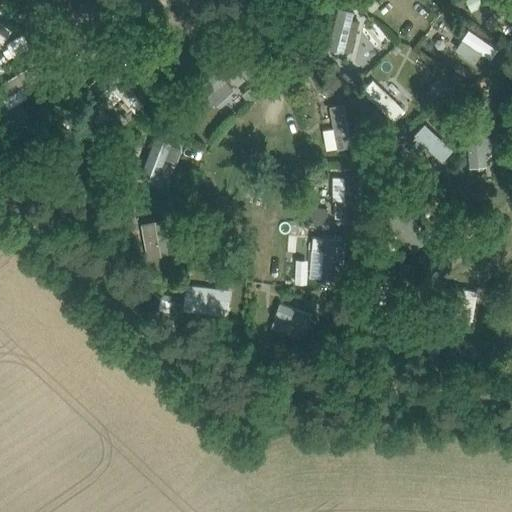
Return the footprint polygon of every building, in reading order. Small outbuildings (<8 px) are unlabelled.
[(442,46),(473,67),(487,47),(456,26),(442,46)] [(0,77),(0,101),(2,104),(28,82),(15,65),(0,77)] [(486,80),(473,83),(474,90),(488,87),(486,80)] [(383,81),(371,90),(379,100),(391,91),(383,81)] [(321,102),(325,146),(339,145),(335,100),(321,102)] [(327,146),(324,123),(310,125),(313,148),(327,146)] [(458,167),(480,167),(479,128),(457,129),(458,167)] [(370,154),(367,161),(378,166),(381,160),(370,154)] [(320,198),(347,199),(348,172),(321,171),(320,198)] [(326,202),(322,217),(348,223),(349,216),(336,213),(338,204),(326,202)] [(133,217),(134,249),(157,248),(156,216),(133,217)] [(406,221),(397,230),(411,242),(419,232),(406,221)] [(315,232),(298,231),(296,283),(313,284),(315,232)] [(333,277),(332,286),(342,287),(342,278),(333,277)] [(160,297),(157,308),(169,310),(171,299),(160,297)] [(261,327),(294,333),(299,307),(265,301),(261,327)]
